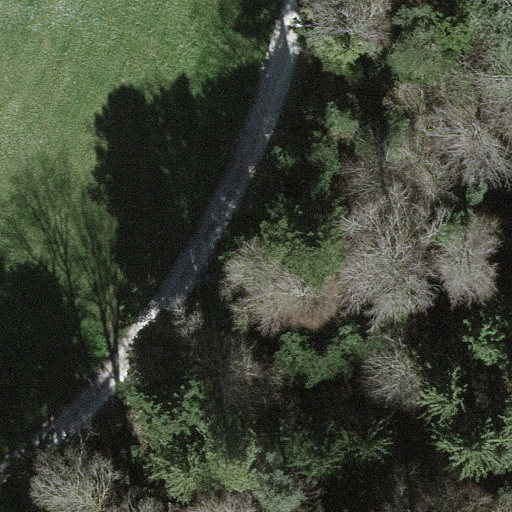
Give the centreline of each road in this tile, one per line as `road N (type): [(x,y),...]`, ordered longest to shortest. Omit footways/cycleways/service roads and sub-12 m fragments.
road 1 (track): [(0,480),(96,401),(166,314),(240,175),(297,0)]
road 2 (track): [(166,314),(511,119)]
